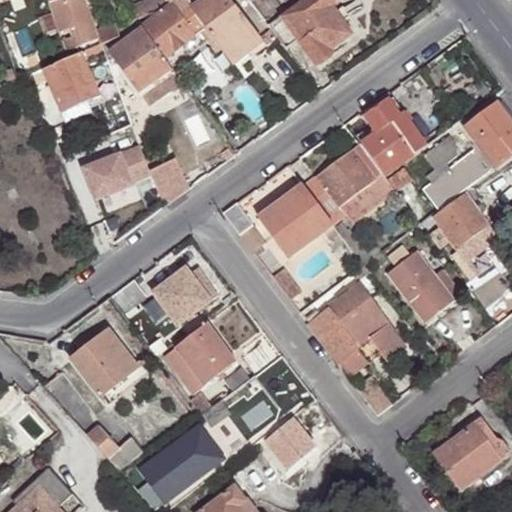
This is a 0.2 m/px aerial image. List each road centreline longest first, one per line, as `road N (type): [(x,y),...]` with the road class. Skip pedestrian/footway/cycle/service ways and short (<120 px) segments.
road 1 (residential): [(477,5),(198,208)]
road 2 (residential): [(375,441),(198,208)]
road 3 (residential): [(198,208),(43,317),(0,315)]
road 4 (residential): [(375,441),(511,339)]
